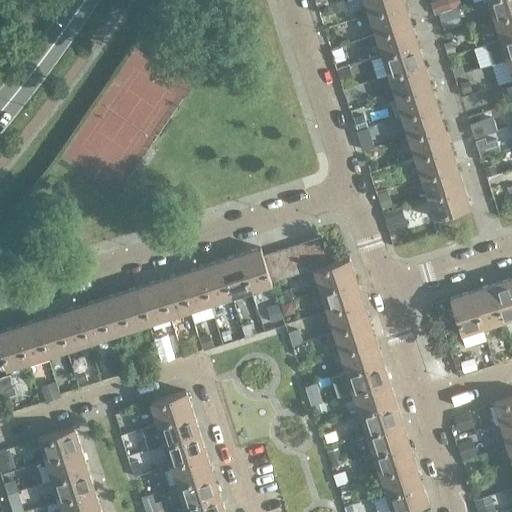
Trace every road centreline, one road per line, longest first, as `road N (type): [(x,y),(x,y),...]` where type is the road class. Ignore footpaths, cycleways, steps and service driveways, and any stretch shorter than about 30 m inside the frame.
road 1 (unclassified): [(0,425),(206,362),(252,511)]
road 2 (unclassified): [(0,304),(150,250),(352,199)]
road 3 (unclassified): [(294,0),(352,199)]
road 4 (secondary): [(0,122),(85,0)]
road 5 (unclassified): [(391,287),(511,248)]
road 6 (secondary): [(79,0),(0,97)]
